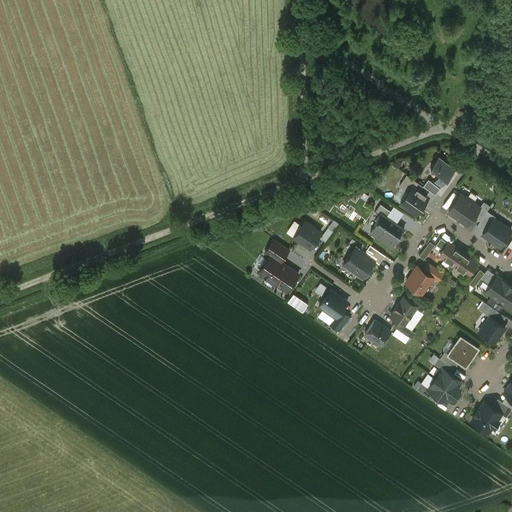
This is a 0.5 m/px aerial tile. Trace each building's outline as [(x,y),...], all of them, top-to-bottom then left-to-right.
[(456,168),(439,155),(431,166),(440,173),(434,180),(442,185),(447,178),(448,179),(456,168)] [(407,174),(400,185),(408,192),(411,187),(409,185),(413,179),(407,174)] [(441,188),(429,178),(423,185),(436,194),(441,188)] [(423,185),(413,179),(409,185),(411,187),(413,185),(420,190),(423,185)] [(408,192),(401,202),(416,213),(428,196),(420,190),(413,185),(411,187),(408,192)] [(460,194),(449,210),(468,223),(479,207),(474,203),(475,202),(467,196),(466,198),(460,194)] [(391,210),(381,203),(375,211),(379,214),(381,212),(387,216),(391,210)] [(387,216),(381,212),(379,214),(375,219),(378,221),(371,231),(392,246),(404,228),(387,216)] [(511,229),(493,217),(483,233),(500,246),(511,229)] [(321,232),(305,221),(294,237),(310,248),(321,232)] [(331,223),(320,237),(326,242),(337,227),(331,223)] [(460,251),(441,237),(436,244),(443,249),(440,254),(468,274),(477,262),(465,254),(465,253),(461,250),(460,251)] [(290,248),(275,238),(265,252),(270,256),(271,255),(281,262),(290,248)] [(430,241),(419,255),(424,259),(435,244),(430,241)] [(385,255),(370,244),(365,253),(375,260),(379,263),(385,255)] [(365,253),(356,247),(344,264),(363,277),(367,271),(371,266),(371,265),(375,260),(365,253)] [(281,262),(271,255),(270,256),(259,271),(266,276),(265,278),(275,285),(276,283),(287,290),(299,274),(281,262)] [(443,272),(429,262),(424,270),(434,277),(433,277),(438,280),(443,272)] [(424,270),(417,265),(406,282),(422,293),(433,277),(434,277),(424,270)] [(480,268),(472,279),(477,282),(485,272),(480,268)] [(487,269),(482,277),(491,283),(496,276),(487,269)] [(510,284),(497,275),(496,276),(491,283),(486,290),(499,299),(510,284)] [(511,285),(510,284),(499,299),(511,307),(511,306),(511,285)] [(331,289),(319,305),(336,317),(341,310),(348,301),(331,289)] [(404,296),(400,302),(399,302),(394,309),(395,310),(391,316),(396,319),(404,325),(417,306),(404,296)] [(487,313),(492,306),(484,301),(479,308),(487,313)] [(506,316),(492,306),(487,313),(486,314),(490,316),(501,324),(506,316)] [(349,315),(341,310),(336,317),(331,324),(339,330),(349,315)] [(501,324),(490,316),(479,332),(494,343),(506,327),(501,324)] [(404,325),(396,319),(392,324),(407,335),(411,329),(404,325)] [(391,331),(375,320),(365,333),(381,345),(391,331)] [(478,348),(460,336),(455,343),(456,345),(449,355),(461,363),(466,366),(478,348)] [(434,363),(442,368),(443,367),(450,372),(453,367),(438,357),(434,363)] [(435,378),(457,393),(459,390),(458,386),(462,380),(450,372),(443,367),(442,368),(435,378)] [(455,397),(457,393),(435,378),(429,387),(428,389),(435,394),(446,402),(450,397),(455,397)] [(428,389),(429,387),(419,380),(414,387),(431,399),(435,394),(428,389)] [(511,407),(498,398),(492,406),(502,413),(501,414),(506,417),(511,409),(511,407)] [(501,414),(502,413),(492,406),(485,401),(479,410),(477,409),(474,414),(475,415),(472,420),(488,432),(493,426),(494,427),(499,420),(498,419),(501,414)]
